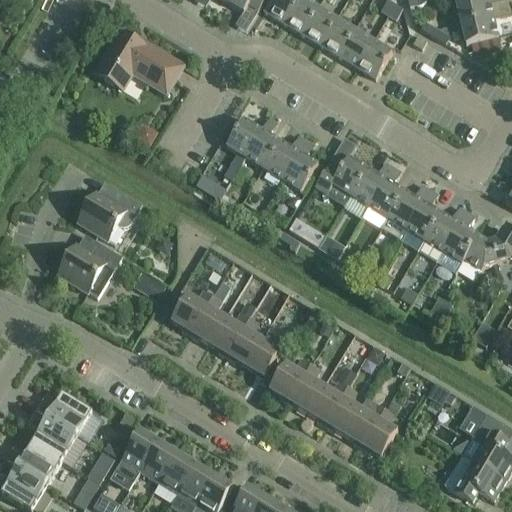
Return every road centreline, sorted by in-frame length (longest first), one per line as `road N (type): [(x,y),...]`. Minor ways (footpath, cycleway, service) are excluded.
road 1 (residential): [(349,511),(39,323)]
road 2 (residential): [(511,118),(481,168),(456,172),(268,55),(229,59)]
road 3 (residential): [(21,318),(43,222),(75,171)]
road 4 (unclassified): [(0,123),(73,0)]
